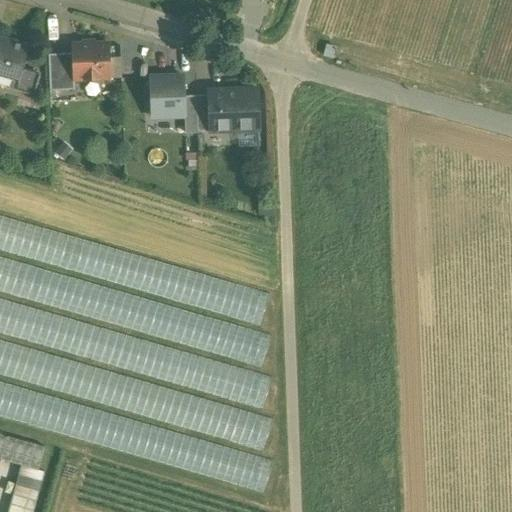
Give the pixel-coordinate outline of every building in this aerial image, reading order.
[(29,47),(0,38),(0,73),(14,77),(21,78),(23,70),(29,47)] [(108,43),(72,45),(72,54),(73,80),(74,80),(109,79),(108,43)] [(72,54),(48,55),(50,91),(74,90),(74,80),(73,80),(72,54)] [(39,74),(23,70),(21,78),(19,83),(18,82),(16,90),(33,95),(39,74)] [(184,97),(184,76),(150,77),(152,118),(185,117),(184,97)] [(257,90),(209,91),(209,95),(211,132),(258,130),(257,90)] [(209,95),(197,96),(198,132),(211,132),(209,95)] [(198,132),(197,96),(184,97),(185,117),(185,134),(198,132)] [(268,287),(0,217),(0,251),(260,318),(268,287)] [(0,397),(18,402),(0,411),(0,418),(261,487),(267,463),(122,425),(112,408),(261,447),(270,412),(260,410),(271,370),(259,367),(269,332),(234,323),(230,316),(0,256),(0,397)] [(2,511),(28,511),(45,444),(0,433),(0,484),(9,487),(2,511)]
